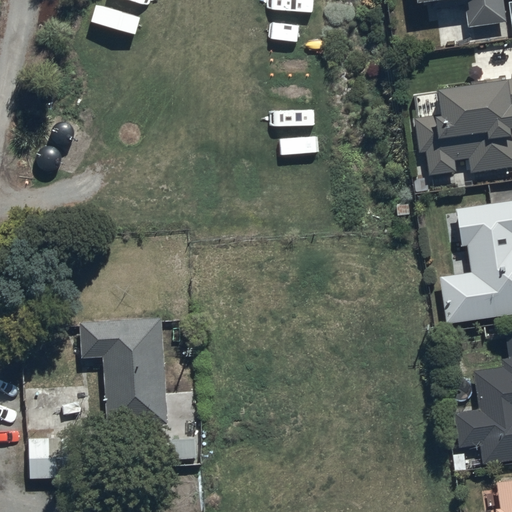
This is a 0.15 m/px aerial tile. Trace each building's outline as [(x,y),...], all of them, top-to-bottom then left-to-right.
[(468,0),(471,22),(506,19),(503,0),(468,0)] [(510,72),(438,81),(439,88),(413,91),(415,112),(414,112),(417,148),(427,147),(429,171),(457,168),(455,155),(469,153),(470,168),(511,163),(511,75),(510,76),(510,72)] [(256,192),(223,192),(222,224),(256,225),(257,209),(263,209),(264,200),(256,200),(256,192)] [(456,212),(446,213),(449,243),(468,240),(469,251),(450,253),(452,271),(440,272),(446,319),(511,310),(511,196),(455,204),(456,212)] [(164,314),(82,318),(84,353),(107,352),(110,421),(169,419),(164,314)] [(479,406),(456,408),(459,441),(480,439),(483,460),(511,456),(511,323),(506,324),(509,354),(503,354),(504,365),(475,368),(479,406)] [(71,433),(30,434),(31,475),(72,474),(71,433)] [(511,511),(511,475),(496,477),(497,486),(481,488),(483,508),(496,507),(496,511),(511,511)] [(219,486),(218,503),(258,506),(259,489),(219,486)]
